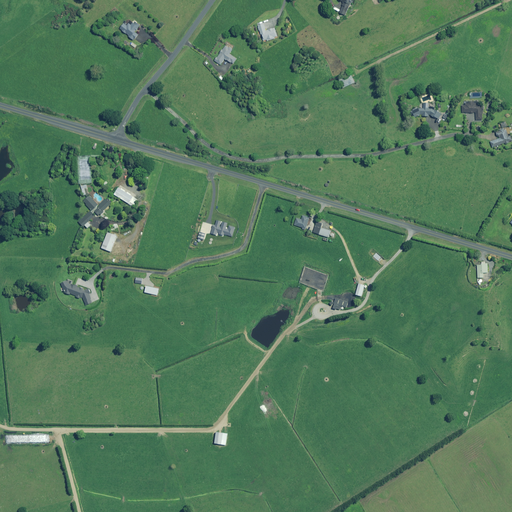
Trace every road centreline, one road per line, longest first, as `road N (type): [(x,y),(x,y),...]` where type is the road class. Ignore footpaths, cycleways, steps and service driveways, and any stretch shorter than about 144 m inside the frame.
road 1 (unclassified): [(511,257),(116,139)]
road 2 (residential): [(482,136),(455,133),(366,155),(242,159),(209,147),(146,89)]
road 3 (track): [(511,0),(365,70)]
road 4 (unclassified): [(116,139),(0,104)]
